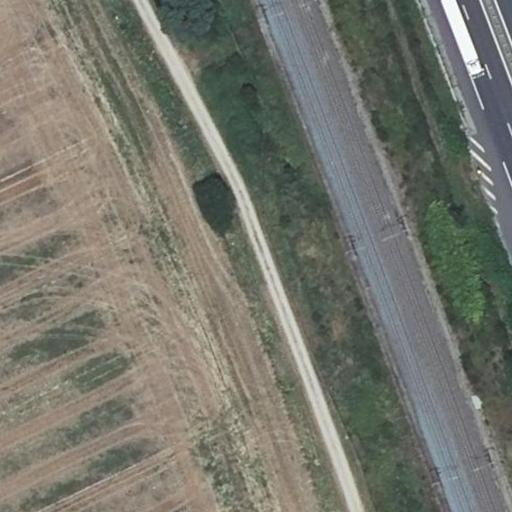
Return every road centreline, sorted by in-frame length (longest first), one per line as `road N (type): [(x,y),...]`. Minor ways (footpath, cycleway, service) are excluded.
road 1 (track): [(138,0),(254,230),(356,511)]
road 2 (motorway): [(458,0),(511,138)]
